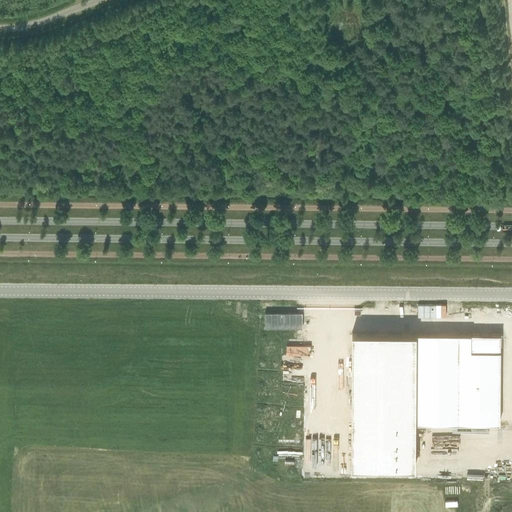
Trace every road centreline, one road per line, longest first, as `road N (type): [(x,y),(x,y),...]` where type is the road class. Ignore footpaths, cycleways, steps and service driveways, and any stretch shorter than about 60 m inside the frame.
road 1 (secondary): [(0,237),(511,245)]
road 2 (secondary): [(511,228),(0,222)]
road 3 (residential): [(511,297),(0,292)]
